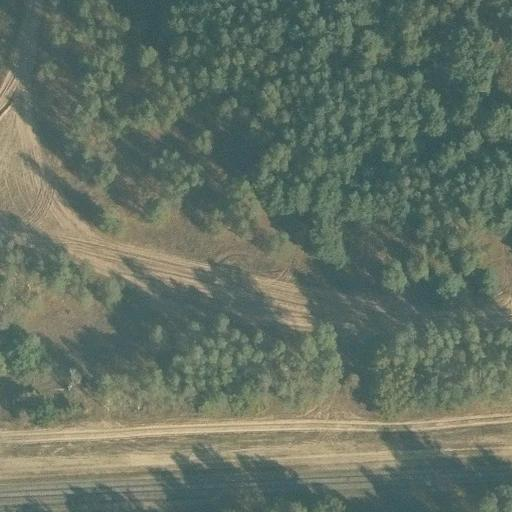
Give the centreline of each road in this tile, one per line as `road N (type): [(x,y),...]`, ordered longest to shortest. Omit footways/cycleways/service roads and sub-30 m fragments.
road 1 (track): [(0,229),(316,317),(511,315)]
road 2 (track): [(0,439),(511,420)]
